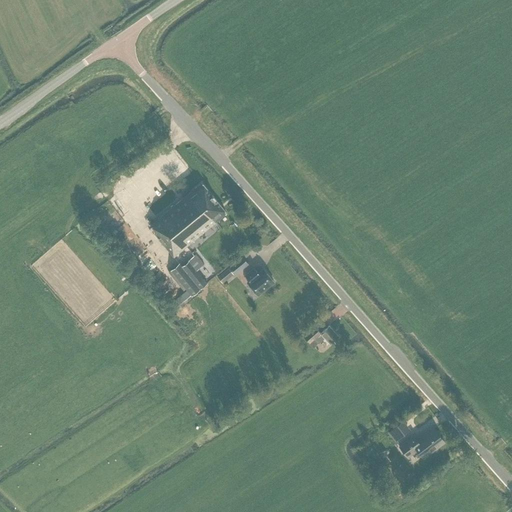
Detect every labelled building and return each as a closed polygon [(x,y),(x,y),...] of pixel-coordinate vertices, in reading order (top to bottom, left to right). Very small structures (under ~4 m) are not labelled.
[(154,234),(173,257),(226,213),(201,183),(150,226),(156,233),(154,234)] [(207,283),(197,271),(204,264),(196,255),(181,267),(179,264),(170,271),(191,296),(207,283)] [(248,265),(242,257),(229,267),(235,275),(248,265)] [(233,274),(228,268),(217,277),(222,283),(233,274)] [(247,283),(258,296),(274,282),(263,269),(258,274),(254,269),(245,276),(249,281),(247,283)] [(190,296),(186,291),(172,302),(176,307),(190,296)] [(318,343),(324,338),(327,341),(326,342),(328,345),(329,344),(330,345),(338,337),(328,326),(320,334),(315,328),(303,338),(309,344),(314,339),(318,343)] [(388,432),(395,441),(399,439),(392,429),(388,432)] [(400,447),(408,458),(416,451),(423,460),(444,443),(434,430),(418,442),(418,441),(417,442),(413,437),(400,447)]
